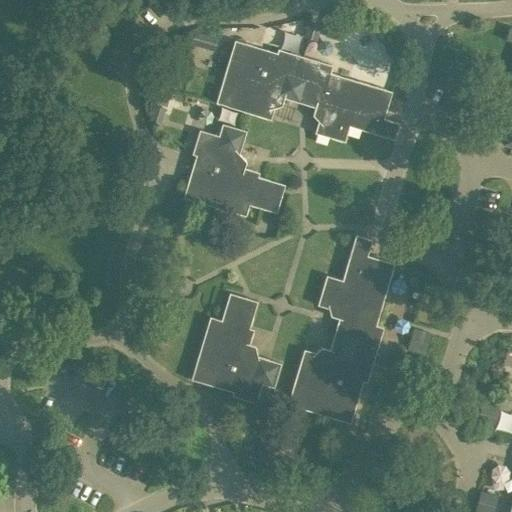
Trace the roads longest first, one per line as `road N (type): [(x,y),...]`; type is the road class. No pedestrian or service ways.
road 1 (residential): [(119,333),(128,258),(154,180),(131,95),(140,47),(177,22),(265,20),(306,1)]
road 2 (residential): [(416,109),(383,230),(394,245),(447,260)]
road 3 (residential): [(220,487),(206,406),(119,333)]
road 4 (residential): [(440,403),(391,410),(332,507)]
road 5 (residential): [(0,393),(28,454),(26,511)]
road 6 (residential): [(456,511),(471,457),(443,421),(440,403)]
